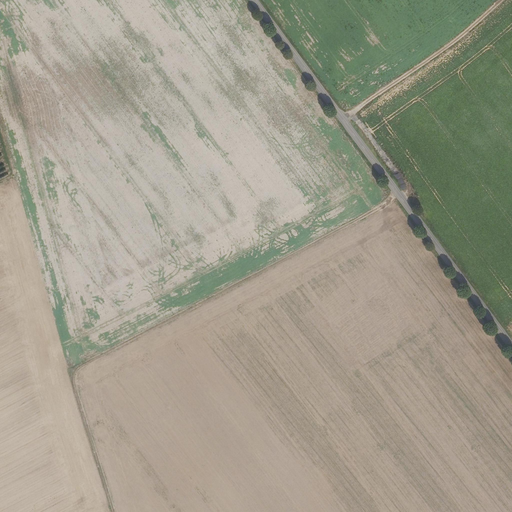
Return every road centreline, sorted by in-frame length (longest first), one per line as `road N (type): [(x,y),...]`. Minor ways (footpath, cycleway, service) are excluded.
road 1 (track): [(398,196),(73,369),(111,511)]
road 2 (secondary): [(511,349),(254,0)]
road 3 (track): [(342,119),(498,0)]
